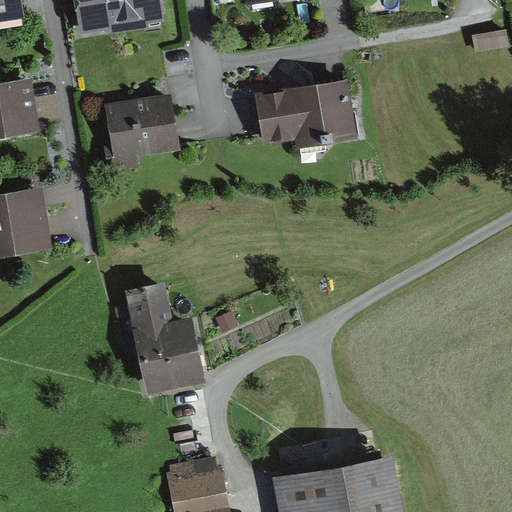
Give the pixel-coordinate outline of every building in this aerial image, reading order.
[(15,0),(0,0),(0,15),(18,13),(15,0)] [(77,0),(82,29),(108,25),(108,28),(160,21),(156,0),(77,0)] [(27,81),(0,85),(0,129),(35,124),(27,81)] [(343,82),(260,96),(266,136),(297,131),(299,141),(351,132),(343,82)] [(167,98),(109,107),(117,153),(174,144),(167,98)] [(37,192),(0,197),(0,247),(45,240),(37,192)] [(128,293),(149,389),(201,378),(188,319),(171,323),(162,285),(128,293)] [(392,511),(384,469),(262,494),(265,511),(392,511)] [(220,511),(217,480),(162,487),(164,511),(220,511)]
